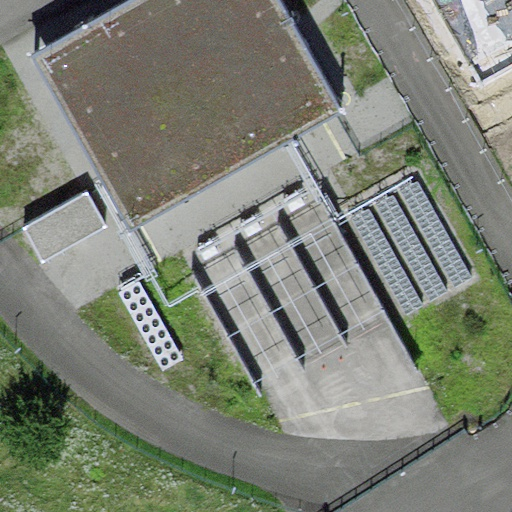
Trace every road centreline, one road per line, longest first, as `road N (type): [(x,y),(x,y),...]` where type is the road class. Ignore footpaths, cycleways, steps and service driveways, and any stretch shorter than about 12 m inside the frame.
road 1 (unknown): [(326,0),(0,181)]
road 2 (unknown): [(511,144),(424,0)]
